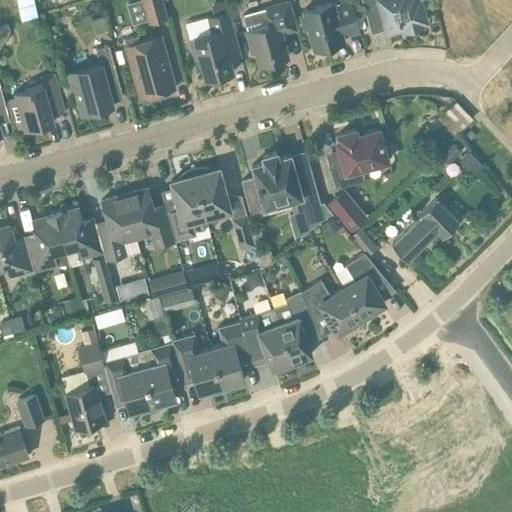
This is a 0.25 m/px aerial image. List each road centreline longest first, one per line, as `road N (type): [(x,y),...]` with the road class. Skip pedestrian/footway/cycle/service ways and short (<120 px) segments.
road 1 (residential): [(0,181),(401,72),(446,78),(464,97),(511,45)]
road 2 (unclassified): [(0,495),(336,391),(453,315)]
